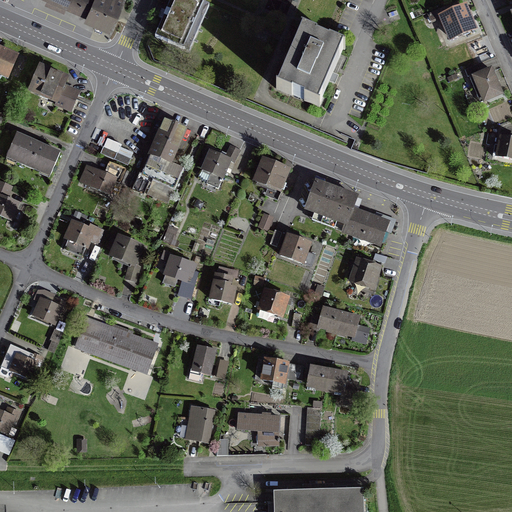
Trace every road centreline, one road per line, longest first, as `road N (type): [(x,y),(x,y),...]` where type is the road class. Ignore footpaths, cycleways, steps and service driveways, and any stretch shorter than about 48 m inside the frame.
road 1 (residential): [(383,365),(150,318),(27,268)]
road 2 (secondary): [(113,70),(427,194)]
road 3 (residential): [(383,365),(374,458),(183,468)]
road 4 (residential): [(27,268),(113,70)]
road 5 (residential): [(427,194),(383,365)]
road 6 (residential): [(382,0),(330,132)]
road 7 (secondary): [(0,21),(113,70)]
